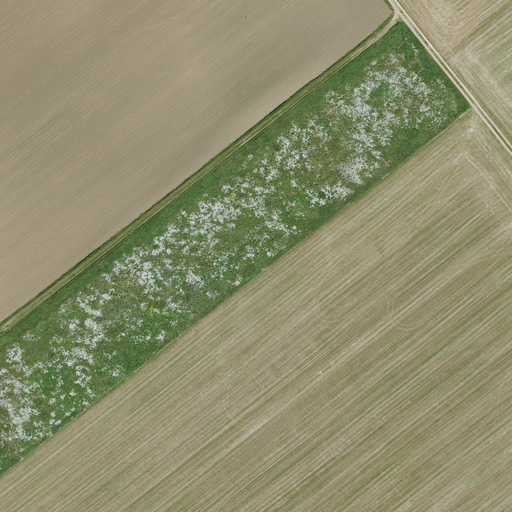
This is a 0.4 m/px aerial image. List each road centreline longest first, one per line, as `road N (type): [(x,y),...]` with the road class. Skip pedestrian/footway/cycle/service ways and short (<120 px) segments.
road 1 (track): [(402,14),(0,331)]
road 2 (track): [(402,14),(511,152)]
